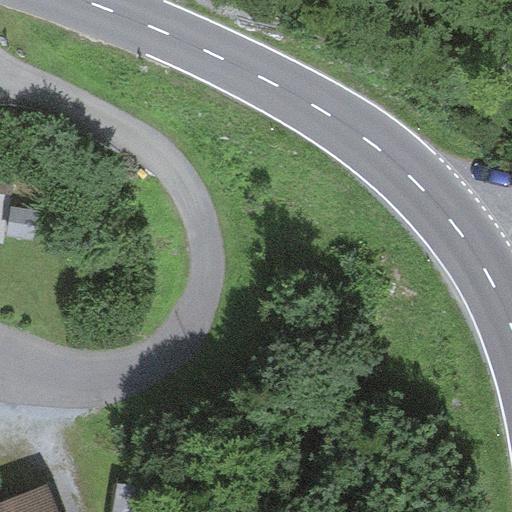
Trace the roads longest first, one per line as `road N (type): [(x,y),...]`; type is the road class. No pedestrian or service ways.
road 1 (residential): [(0,71),(154,145),(186,180),(210,230),(206,306),(181,343),(144,373),(78,378),(0,356)]
road 2 (tertiary): [(80,0),(237,65),(328,114),(424,190),(495,287),(511,328)]
